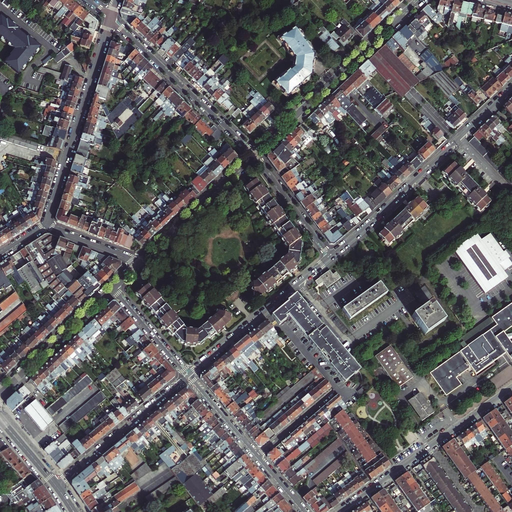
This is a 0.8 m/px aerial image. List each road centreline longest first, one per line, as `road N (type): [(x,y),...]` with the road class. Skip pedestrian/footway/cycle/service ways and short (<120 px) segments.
road 1 (residential): [(330,256),(511,87)]
road 2 (residential): [(253,154),(418,0)]
road 3 (residential): [(44,225),(110,17)]
road 4 (residential): [(511,388),(340,511)]
road 5 (residential): [(110,17),(253,154)]
road 6 (residential): [(187,376),(330,256)]
road 7 (residential): [(55,485),(187,376)]
road 8 (residential): [(140,261),(253,154)]
road 9 (residential): [(0,393),(111,288)]
road 10 (residential): [(330,256),(253,154)]
